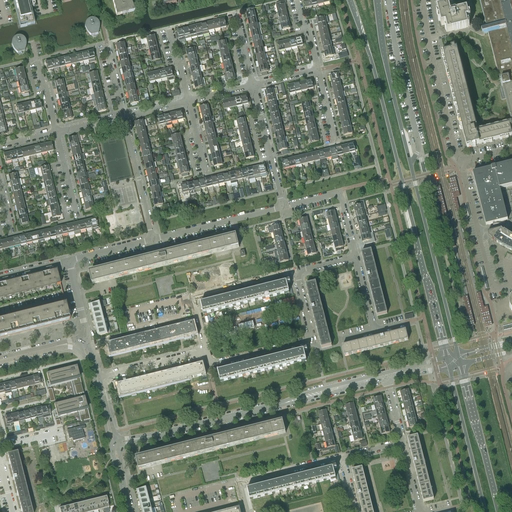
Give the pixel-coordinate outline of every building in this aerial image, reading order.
[(13,0),(20,26),(27,24),(27,26),(35,24),(30,3),(31,3),(32,6),(32,7),(33,8),(34,7),(35,7),(35,6),(34,0),(31,0),(31,1),(29,1),(28,0),(13,0)] [(112,0),(116,16),(122,14),(121,12),(127,11),(128,13),(134,11),(134,12),(135,12),(130,0),(112,0)] [(306,8),(312,7),(310,0),(303,0),(304,0),(306,8)] [(453,5),(451,0),(436,0),(439,8),(437,9),(441,26),(446,25),(448,33),(468,28),(466,19),(469,19),(467,10),(451,14),(449,6),(453,5)] [(511,0),(479,0),(484,18),(486,24),(486,26),(482,27),(484,35),(488,34),(488,35),(499,79),(501,79),(503,86),(506,99),(506,100),(507,104),(509,112),(510,115),(511,118),(511,122),(511,123),(511,0)] [(276,4),(278,13),(286,11),(285,5),(286,5),(285,1),(276,4)] [(245,11),(248,20),(256,18),(253,9),(245,11)] [(316,19),(318,25),(326,23),(324,17),(316,19)] [(90,35),(90,36),(91,36),(98,34),(98,33),(99,32),(99,31),(99,30),(99,29),(99,28),(99,27),(99,25),(99,24),(96,25),(95,23),(96,20),(95,20),(95,19),(94,19),(93,19),(92,19),(91,19),(90,19),(89,19),(88,20),(87,21),(86,22),(86,23),(85,24),(85,25),(85,26),(85,27),(85,28),(85,29),(86,30),(86,31),(87,32),(88,33),(89,34),(90,35)] [(225,19),(219,20),(221,29),(227,27),(225,19)] [(289,23),(281,25),(282,31),(290,29),(289,23)] [(197,34),(195,26),(189,28),(191,38),(197,37),(197,34)] [(191,38),(189,28),(183,29),(185,37),(185,39),(191,38)] [(185,37),(183,29),(177,31),(179,39),(185,37)] [(327,29),(319,31),(321,37),(329,35),(327,29)] [(258,30),(250,32),(252,38),(260,36),(258,30)] [(16,52),(17,53),(17,54),(24,52),(25,52),(25,51),(25,50),(26,49),(26,47),(26,46),(26,45),(26,44),(26,43),(26,42),(22,43),(22,40),(23,38),(22,37),(21,37),(20,37),(19,36),(18,37),(17,37),(16,37),(15,37),(15,38),(14,38),(13,39),(13,40),(12,40),(12,41),(12,42),(12,43),(12,44),(12,45),(12,46),(12,47),(13,48),(13,49),(14,49),(14,50),(15,51),(16,52)] [(155,36),(147,38),(143,39),(145,45),(148,44),(156,42),(155,36)] [(301,37),(295,39),(297,47),(303,45),(301,37)] [(218,43),(220,52),(224,51),(223,48),(227,47),(226,41),(218,43)] [(331,47),(330,41),(322,43),(324,52),(328,51),(328,48),(331,47)] [(279,51),(285,50),(283,42),(277,43),(279,51)] [(335,55),(334,50),(336,49),(335,46),(331,47),(328,48),(328,51),(324,52),(326,58),(334,56),(335,55)] [(224,51),(220,52),(222,58),(230,56),(227,47),(223,48),(224,51)] [(443,53),(464,138),(465,141),(466,143),(466,146),(467,147),(511,136),(511,134),(509,122),(476,130),(475,130),(475,131),(472,131),(472,129),(477,128),(457,49),(455,50),(455,47),(451,48),(451,51),(443,53)] [(130,54),(129,53),(128,48),(126,49),(118,51),(119,57),(127,55),(130,54)] [(186,50),(188,57),(196,55),(194,48),(186,50)] [(159,54),(151,56),(152,62),(160,60),(159,54)] [(264,54),(256,56),(258,62),(266,60),(264,54)] [(129,61),(127,55),(119,57),(120,63),(129,61)] [(69,57),(63,58),(65,66),(71,65),(69,57)] [(269,59),(266,60),(258,62),(259,68),(267,66),(271,65),(269,59)] [(47,70),(53,69),(51,61),(45,62),(47,70)] [(129,61),(120,63),(122,69),(130,67),(129,61)] [(199,67),(191,68),(192,75),(200,73),(203,72),(202,66),(199,67)] [(23,68),(15,70),(16,76),(24,74),(23,68)] [(173,77),(172,73),(171,69),(166,70),(168,78),(167,78),(168,82),(176,80),(175,76),(173,77)] [(166,70),(160,72),(162,80),(167,78),(168,78),(166,70)] [(339,77),(338,74),(340,74),(339,70),(332,72),(333,75),(330,76),(331,82),(339,80),(347,78),(346,76),(339,77)] [(88,74),(91,83),(95,82),(94,79),(98,78),(96,72),(88,74)] [(131,73),(123,75),(125,81),(133,79),(131,73)] [(149,82),(156,81),(154,73),(147,74),(149,82)] [(200,73),(192,75),(194,83),(198,82),(198,79),(201,79),(200,73)] [(235,80),(234,74),(226,75),(223,76),(225,82),(226,83),(228,83),(228,81),(235,80)] [(95,82),(91,83),(92,89),(100,87),(98,78),(94,79),(95,82)] [(198,82),(194,83),(196,89),(204,87),(201,79),(198,79),(198,82)] [(294,84),(287,86),(289,94),(296,92),(294,84)] [(134,85),(126,87),(128,93),(136,91),(134,85)] [(27,86),(19,88),(21,94),(29,92),(27,86)] [(71,91),(70,89),(68,90),(68,89),(65,90),(64,86),(56,88),(57,94),(65,92),(71,91)] [(178,86),(174,87),(175,91),(172,92),(173,96),(180,95),(178,86)] [(265,91),(266,98),(274,96),(273,89),(265,91)] [(137,97),(129,99),(131,105),(139,103),(137,97)] [(224,110),(231,108),(229,100),(223,102),(224,110)] [(302,105),(304,114),(308,113),(307,110),(311,109),(310,103),(302,105)] [(68,104),(60,106),(62,115),(67,114),(66,111),(70,110),(68,104)] [(24,113),(22,105),(15,106),(17,114),(18,118),(24,116),(23,113),(24,113)] [(200,107),(201,113),(209,111),(208,105),(200,107)] [(308,113),(304,114),(305,120),(313,118),(311,109),(307,110),(308,113)] [(67,114),(62,115),(64,121),(72,119),(70,110),(66,111),(67,114)] [(172,122),(170,114),(164,116),(166,124),(166,127),(172,125),(171,122),(172,122)] [(166,124),(164,116),(158,117),(158,118),(156,118),(157,126),(159,125),(166,124)] [(237,121),(239,129),(243,128),(242,126),(246,125),(245,119),(237,121)] [(246,125),(242,126),(243,128),(239,129),(240,135),(248,133),(246,125)] [(351,128),(343,130),(344,136),(352,134),(351,128)] [(146,133),(138,135),(139,141),(147,139),(146,133)] [(72,138),(68,139),(70,145),(78,143),(81,142),(79,134),(72,136),(72,138)] [(172,136),(174,145),(178,144),(177,141),(181,140),(180,134),(172,136)] [(318,136),(309,138),(311,144),(319,142),(318,136)] [(178,144),(174,145),(175,151),(183,149),(181,140),(177,141),(178,144)] [(354,144),(348,145),(350,153),(356,152),(354,147),(356,147),(356,144),(354,145),(354,144)] [(27,149),(21,150),(23,158),(29,157),(27,149)] [(10,153),(4,154),(3,154),(5,162),(12,161),(10,153)] [(80,154),(72,156),(74,162),(82,161),(85,160),(84,154),(80,155),(80,154)] [(152,157),(144,158),(145,165),(153,163),(152,157)] [(222,165),(221,159),(213,161),(214,167),(222,165)] [(284,169),(290,168),(288,160),(282,161),(284,169)] [(486,226),(489,225),(493,224),(493,226),(505,223),(504,223),(503,221),(505,221),(508,220),(500,189),(511,186),(511,163),(472,173),(486,226)] [(265,165),(258,167),(261,178),(267,176),(268,176),(268,175),(268,173),(266,173),(266,169),(268,169),(267,165),(265,165)] [(48,166),(40,168),(42,177),(46,176),(46,173),(49,172),(48,166)] [(188,167),(180,169),(181,175),(189,173),(188,167)] [(258,167),(252,168),(254,176),(255,179),(261,178),(258,167)] [(154,168),(146,170),(148,177),(156,175),(154,168)] [(46,176),(42,177),(43,182),(51,181),(49,172),(46,173),(46,176)] [(450,184),(449,184),(455,213),(460,212),(457,197),(460,196),(456,177),(449,178),(450,184)] [(86,178),(78,180),(80,186),(88,184),(86,178)] [(205,179),(199,181),(201,189),(207,187),(205,179)] [(201,189),(199,181),(193,182),(195,190),(196,193),(201,192),(200,189),(201,189)] [(183,193),(189,192),(187,184),(181,185),(183,193)] [(19,185),(11,187),(13,194),(21,192),(19,185)] [(445,205),(441,186),(437,187),(437,186),(436,186),(438,197),(439,197),(440,203),(443,202),(443,206),(445,205)] [(89,191),(81,192),(82,199),(91,197),(89,191)] [(162,198),(154,200),(155,206),(163,205),(162,198)] [(23,203),(15,205),(17,212),(25,210),(23,203)] [(92,203),(84,205),(85,211),(93,209),(92,203)] [(363,210),(362,204),(354,206),(355,212),(363,210)] [(25,210),(17,212),(19,220),(23,219),(23,216),(26,215),(25,210)] [(60,217),(59,210),(51,212),(52,218),(50,219),(51,223),(57,221),(56,218),(60,217)] [(368,215),(366,210),(363,210),(355,212),(357,218),(365,216),(368,215)] [(326,213),(328,219),(336,217),(334,211),(326,213)] [(23,219),(19,220),(20,226),(28,224),(26,215),(23,216),(23,219)] [(97,223),(100,223),(99,218),(90,220),(91,228),(93,232),(95,232),(95,230),(98,229),(98,226),(97,223)] [(299,220),(300,226),(308,224),(307,218),(299,220)] [(271,227),(272,227),(273,233),(281,231),(279,222),(270,224),(271,227)] [(366,222),(358,224),(360,230),(368,228),(366,222)] [(80,231),(78,223),(72,224),(74,232),(74,235),(80,234),(80,231)] [(371,228),(368,228),(360,230),(361,236),(369,234),(372,233),(371,228)] [(511,236),(508,234),(510,231),(505,228),(487,233),(489,237),(493,241),(496,243),(497,241),(502,244),(507,247),(510,249),(511,249),(511,236)] [(339,229),(331,231),(332,237),(340,235),(339,229)] [(281,231),(273,233),(275,239),(282,237),(281,231)] [(369,234),(361,236),(363,242),(371,240),(369,234)] [(90,274),(92,284),(239,247),(237,237),(236,235),(234,236),(234,237),(212,243),(211,242),(165,253),(160,254),(160,255),(112,267),(112,268),(93,273),(93,272),(90,272),(90,274)] [(282,237),(275,239),(275,241),(276,245),(284,243),(282,237)] [(342,241),(334,243),(335,249),(343,247),(342,241)] [(284,243),(276,245),(278,251),(286,249),(284,243)] [(314,248),(306,250),(308,256),(316,254),(314,248)] [(361,253),(363,259),(365,269),(375,266),(371,250),(361,253)] [(287,255),(279,257),(281,263),(289,261),(287,255)] [(375,266),(365,269),(369,284),(379,282),(375,266)] [(0,337),(68,320),(67,317),(68,316),(65,304),(62,305),(62,307),(0,323),(0,322),(0,298),(56,284),(57,285),(60,284),(57,270),(56,270),(52,271),(0,284),(0,337)] [(207,302),(206,301),(204,302),(201,302),(204,314),(289,293),(287,284),(290,283),(290,281),(287,281),(283,281),(283,282),(279,282),(279,284),(207,302)] [(306,285),(310,301),(320,298),(316,282),(306,285)] [(379,282),(369,284),(373,300),(383,298),(379,282)] [(481,292),(476,293),(482,323),(485,322),(486,327),(493,325),(488,306),(484,307),(481,292)] [(320,298),(310,301),(314,316),(324,314),(320,298)] [(383,298),(373,300),(377,316),(387,314),(383,298)] [(102,301),(90,304),(91,310),(101,307),(104,307),(102,301)] [(324,314),(314,316),(318,333),(328,330),(324,314)] [(475,325),(473,319),(472,315),(468,316),(466,317),(468,327),(475,325)] [(111,343),(107,343),(110,355),(196,334),(194,325),(193,322),(186,324),(186,325),(113,343),(113,342),(111,343)] [(108,334),(106,328),(96,331),(98,336),(108,334)] [(328,330),(318,333),(322,348),(332,346),(328,330)] [(406,330),(396,333),(390,334),(392,344),(408,340),(406,331),(406,330)] [(390,334),(380,337),(374,338),(377,348),(392,344),(390,334)] [(374,338),(365,341),(358,342),(361,352),(377,348),(374,338)] [(358,342),(349,345),(342,346),(345,356),(361,352),(358,342)] [(224,370),(223,369),(221,370),(221,369),(218,370),(221,382),(240,377),(287,365),(290,365),(299,362),(306,361),(304,352),(307,351),(307,349),(304,349),(303,349),(300,349),(296,350),(296,352),(284,355),(240,366),(224,370)] [(196,366),(124,384),(123,383),(121,384),(118,384),(121,396),(206,375),(204,366),(203,363),(196,365),(196,366)] [(77,412),(76,411),(78,411),(81,422),(83,421),(90,419),(84,397),(82,389),(77,366),(71,367),(68,368),(46,374),(48,379),(48,382),(49,385),(51,384),(52,385),(58,384),(58,383),(59,382),(62,382),(62,383),(69,381),(69,380),(70,380),(72,387),(75,399),(54,404),(56,413),(57,416),(59,415),(59,416),(66,414),(68,413),(70,413),(70,414),(77,412)] [(39,376),(33,377),(35,385),(41,384),(39,376)] [(27,379),(21,380),(23,388),(29,387),(27,379)] [(21,380),(15,382),(17,390),(23,388),(21,380)] [(408,390),(400,392),(402,398),(410,396),(408,390)] [(410,396),(402,398),(403,404),(411,402),(410,396)] [(381,397),(373,399),(374,405),(383,403),(381,397)] [(354,403),(345,405),(347,412),(355,410),(354,403)] [(48,414),(46,406),(40,408),(42,416),(48,414)] [(42,416),(40,408),(34,409),(36,417),(37,420),(37,421),(39,420),(39,419),(43,418),(42,416)] [(36,417),(34,409),(28,411),(30,419),(36,417)] [(326,410),(318,412),(320,418),(328,416),(326,410)] [(355,410),(347,412),(348,418),(357,416),(355,410)] [(23,412),(16,414),(18,422),(25,420),(23,412)] [(4,417),(6,425),(13,423),(11,415),(4,417)] [(385,415),(377,417),(379,423),(387,421),(385,415)] [(416,420),(408,422),(409,428),(417,426),(416,420)] [(136,458),(136,459),(139,469),(286,433),(283,422),(283,421),(280,422),(280,423),(258,428),(258,427),(211,439),(211,438),(206,440),(158,452),(158,453),(140,458),(139,457),(136,458)] [(358,421),(350,423),(351,429),(360,427),(358,421)] [(84,438),(82,430),(85,429),(84,426),(83,424),(79,425),(80,427),(67,430),(69,439),(72,438),(72,441),(84,438)] [(388,426),(380,428),(382,435),(390,433),(388,426)] [(361,433),(353,435),(355,442),(363,440),(361,433)] [(408,438),(412,454),(422,451),(418,436),(408,438)] [(335,446),(334,440),(326,442),(327,448),(324,449),(324,450),(328,449),(328,448),(335,446)] [(422,451),(412,454),(416,470),(426,467),(422,451)] [(7,455),(9,461),(11,470),(21,468),(17,452),(7,455)] [(247,488),(250,500),(336,478),(333,469),(337,468),(336,466),(334,467),(334,466),(329,466),(329,467),(325,468),(326,470),(253,488),(253,487),(250,487),(247,488)] [(426,467),(416,470),(420,486),(430,483),(426,467)] [(21,468),(11,470),(15,486),(25,484),(21,468)] [(362,468),(354,470),(352,470),(356,486),(366,484),(362,468)] [(430,483),(420,486),(424,502),(434,499),(430,483)] [(25,484),(15,486),(19,502),(29,500),(25,484)] [(366,484),(356,486),(360,502),(370,499),(366,484)] [(109,507),(106,496),(106,497),(101,498),(103,509),(109,507)] [(103,509),(101,498),(96,499),(95,499),(98,510),(103,509)] [(373,511),(370,499),(360,502),(362,511),(373,511)] [(32,511),(29,500),(19,502),(21,511),(32,511)]
